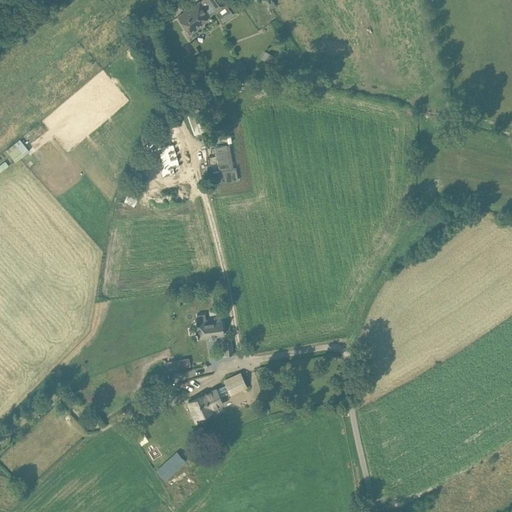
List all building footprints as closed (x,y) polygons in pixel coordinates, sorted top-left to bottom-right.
[(201,0),(177,17),(187,32),(188,31),(190,34),(202,26),(200,23),(210,16),(209,14),(215,10),(217,13),(220,17),(230,10),(227,6),(228,5),(224,0),(201,0)] [(203,132),(195,109),(185,113),(193,136),(203,132)] [(25,155),(15,142),(6,150),(15,162),(25,155)] [(229,145),(215,148),(218,171),(213,172),(215,184),(238,180),(236,168),(233,168),(229,145)] [(174,147),(158,152),(165,175),(180,170),(174,147)] [(220,320),(220,317),(213,318),(214,321),(196,323),(198,339),(223,335),(221,320),(220,320)] [(233,354),(231,340),(223,341),(225,355),(233,354)] [(190,346),(192,359),(210,357),(209,344),(190,346)] [(187,367),(186,358),(166,362),(168,370),(187,367)] [(216,389),(188,402),(195,418),(211,411),(210,409),(222,404),(219,398),(230,393),(245,386),(240,374),(224,381),(226,384),(216,389)] [(143,407),(131,416),(136,423),(148,414),(143,407)] [(177,451),(156,470),(165,480),(186,461),(177,451)]
